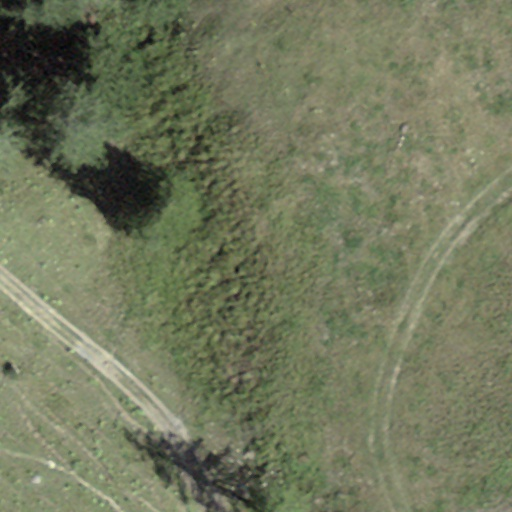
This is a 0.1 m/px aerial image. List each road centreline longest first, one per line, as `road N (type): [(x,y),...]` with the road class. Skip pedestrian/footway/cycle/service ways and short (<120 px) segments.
road 1 (track): [(511,175),(397,371),(393,468),(409,511)]
road 2 (track): [(216,511),(177,435),(0,275)]
